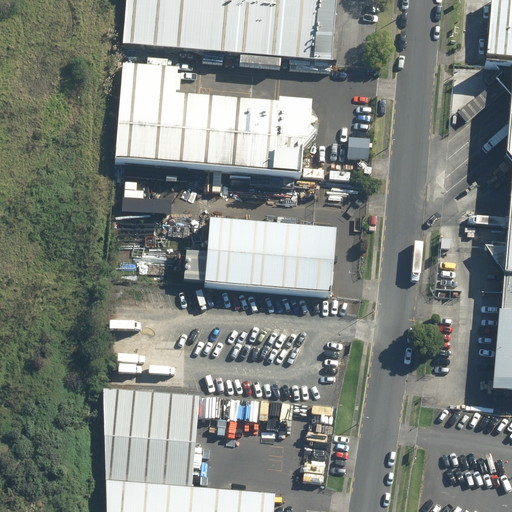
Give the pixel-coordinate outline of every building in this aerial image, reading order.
[(125,0),(122,50),(330,66),(335,3),(298,0),(125,0)] [(511,4),(490,2),(485,58),(511,59),(511,4)] [(177,74),(121,69),(113,166),(300,181),(305,111),(175,100),(177,74)] [(494,381),(493,391),(511,393),(511,69),(496,80),(500,85),(511,97),(510,116),(508,136),(506,150),(506,157),(509,161),(511,165),(511,173),(511,180),(508,213),(507,225),(506,250),(487,248),(503,273),(500,306),(494,381)] [(371,141),(349,140),(348,161),(369,162),(371,141)] [(334,233),(208,223),(202,288),(329,298),(334,233)] [(102,392),(105,482),(191,489),(199,402),(102,392)] [(191,489),(105,482),(105,511),(271,511),(273,498),(191,489)]
